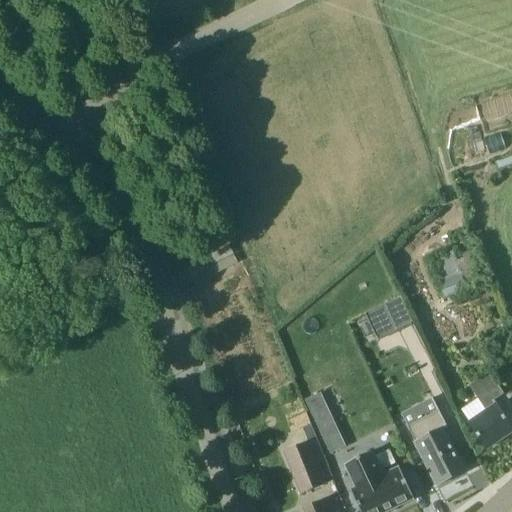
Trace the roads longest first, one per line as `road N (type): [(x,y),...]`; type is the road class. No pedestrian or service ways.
road 1 (unclassified): [(234,511),(132,237),(48,125)]
road 2 (unclassified): [(48,125),(283,0)]
